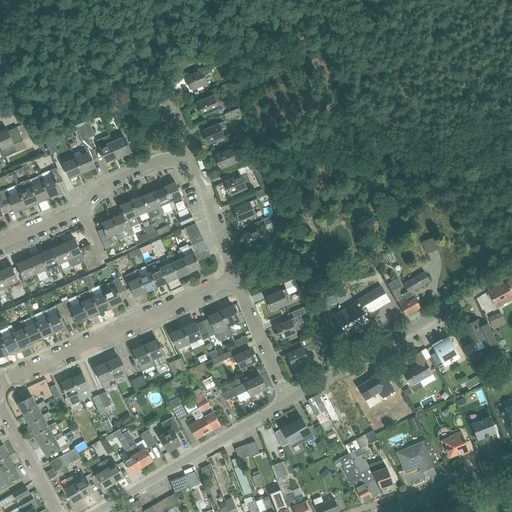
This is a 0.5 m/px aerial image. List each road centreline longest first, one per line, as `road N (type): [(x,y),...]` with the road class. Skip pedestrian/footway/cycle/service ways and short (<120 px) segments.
road 1 (residential): [(232,278),(203,178),(176,160),(112,181),(83,208),(0,246)]
road 2 (residential): [(511,273),(289,404)]
road 3 (residential): [(0,384),(232,278)]
road 4 (residential): [(289,404),(100,511)]
road 5 (residential): [(289,404),(232,278)]
road 6 (tertiary): [(511,467),(392,511)]
road 7 (residential): [(57,511),(0,404)]
